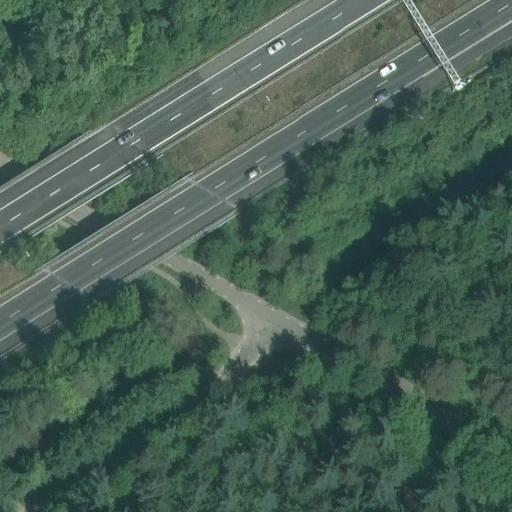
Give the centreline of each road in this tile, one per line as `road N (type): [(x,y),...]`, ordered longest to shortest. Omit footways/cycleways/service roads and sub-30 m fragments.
road 1 (motorway): [(0,323),(511,3)]
road 2 (motorway): [(363,0),(0,226)]
road 3 (unclassified): [(15,511),(184,410),(230,375),(277,318)]
road 4 (unclassified): [(277,318),(0,161)]
road 5 (unclassified): [(511,454),(277,318)]
